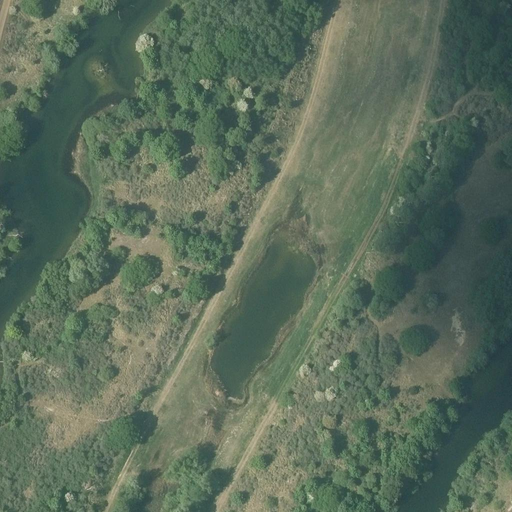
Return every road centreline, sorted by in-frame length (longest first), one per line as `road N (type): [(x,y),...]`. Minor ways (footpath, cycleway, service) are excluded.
road 1 (track): [(103,511),(292,151),(337,0)]
road 2 (track): [(216,511),(393,192),(441,0)]
